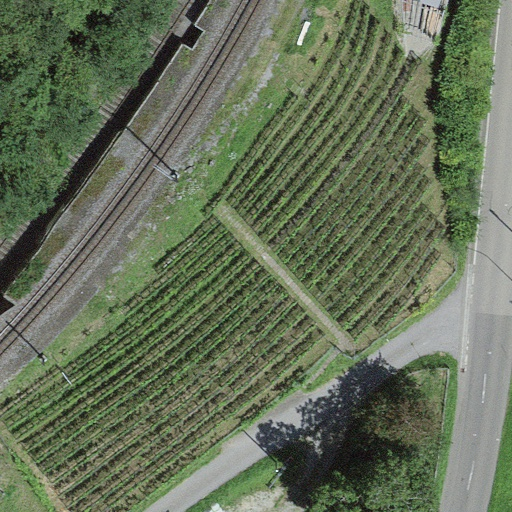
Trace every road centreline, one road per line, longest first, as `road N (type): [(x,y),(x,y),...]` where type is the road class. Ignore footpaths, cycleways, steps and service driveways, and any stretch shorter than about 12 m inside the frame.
road 1 (unclassified): [(498,289),(255,445),(170,511)]
road 2 (tertiary): [(464,511),(498,289)]
road 3 (tertiary): [(498,289),(511,150)]
